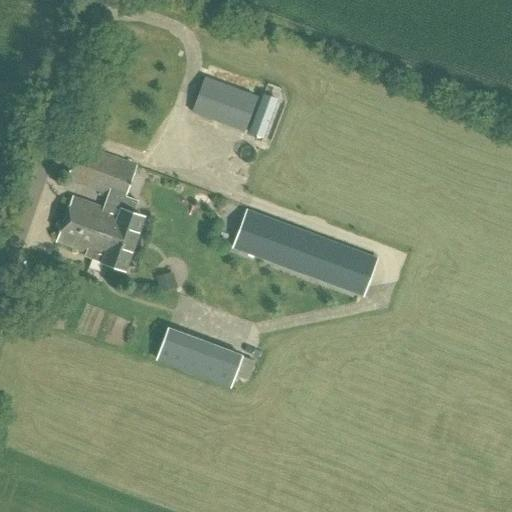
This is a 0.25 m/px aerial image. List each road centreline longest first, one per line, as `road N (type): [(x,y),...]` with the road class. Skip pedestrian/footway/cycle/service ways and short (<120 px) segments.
road 1 (unclassified): [(0,288),(99,0)]
road 2 (unknown): [(157,0),(193,29),(179,149)]
